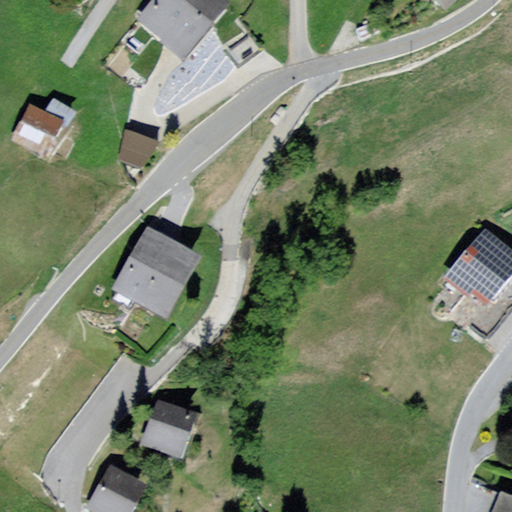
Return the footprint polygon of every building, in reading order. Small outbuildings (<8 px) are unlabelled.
[(243,2),(239,0),(165,0),(152,17),(199,55),(243,2)] [(78,125),(39,104),(21,137),(60,157),(78,125)] [(166,141),(134,130),(124,158),(156,170),(166,141)] [(511,303),(511,242),(494,229),(459,276),(507,311),(511,303)] [(194,259),(146,234),(118,288),(166,313),(194,259)] [(216,422),(172,406),(157,448),(201,464),(216,422)] [(151,511),(165,489),(122,464),(97,506),(107,511),(151,511)] [(497,511),(511,511),(511,495),(506,493),(497,511)]
